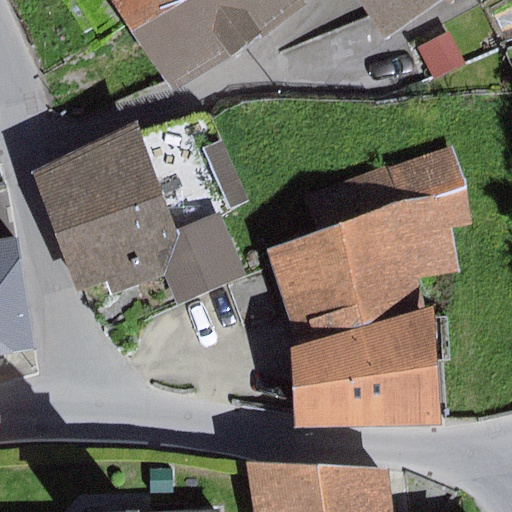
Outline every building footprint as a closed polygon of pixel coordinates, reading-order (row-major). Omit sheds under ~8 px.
[(114,0),(174,93),(310,6),(305,0),(114,0)] [(360,0),(387,41),(446,0),(360,0)] [(450,32),(420,47),(436,79),(466,64),(450,32)] [(209,114),(142,133),(176,234),(220,214),(250,202),(209,114)] [(141,127),(34,175),(79,294),(109,283),(113,294),(166,277),(178,306),(245,278),(220,214),(176,234),(142,133),(141,127)] [(270,252),(295,346),(422,310),(417,277),(458,272),(452,226),(472,223),(452,148),(309,199),(320,233),(270,252)] [(0,357),(36,352),(19,240),(0,242),(0,357)] [(434,305),(422,310),(295,346),(291,347),(298,427),(441,427),(434,305)] [(251,466),(259,511),(392,511),(389,471),(251,466)]
